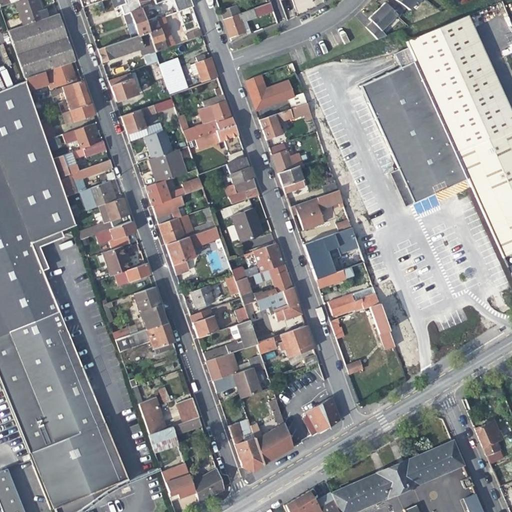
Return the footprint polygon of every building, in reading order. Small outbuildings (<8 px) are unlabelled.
[(39,7),(36,0),(19,0),(14,2),(22,25),(43,19),(39,7)] [(134,0),(125,3),(129,13),(137,36),(138,36),(142,34),(147,33),(144,23),(141,14),(139,9),(135,0),(134,0)] [(149,0),(135,0),(139,9),(144,7),(146,12),(152,10),(153,10),(149,0)] [(404,7),(393,0),(389,0),(389,2),(386,5),(396,15),(398,16),(404,7)] [(393,0),(404,7),(408,10),(415,0),(393,0)] [(259,5),(266,23),(267,26),(276,23),(268,2),(259,5)] [(386,5),(384,3),(376,10),(368,19),(371,22),(380,30),(396,15),(386,5)] [(234,4),(219,9),(222,18),(237,13),(234,4)] [(186,29),(198,25),(192,8),(180,12),(186,29)] [(241,18),(248,15),(246,9),(237,13),(222,18),(226,29),(229,37),(243,31),(240,22),(243,21),(241,18)] [(155,19),(152,10),(146,12),(141,14),(144,23),(155,19)] [(126,25),(130,38),(137,36),(129,13),(123,15),(126,25)] [(7,30),(15,55),(66,37),(62,25),(58,14),(43,19),(22,25),(7,30)] [(502,258),(511,253),(511,127),(511,128),(462,17),(404,42),(407,48),(413,61),(466,178),(472,193),(502,258)] [(155,19),(144,23),(147,33),(154,52),(159,50),(165,48),(162,38),(159,29),(155,19)] [(244,20),(243,21),(240,22),(243,31),(244,35),(249,33),(244,20)] [(380,30),(371,22),(368,25),(365,27),(376,39),(385,34),(380,30)] [(201,35),(199,29),(184,34),(187,40),(201,35)] [(244,35),(243,31),(229,37),(230,40),(244,35)] [(154,52),(147,33),(142,34),(138,36),(137,36),(130,38),(97,49),(100,57),(101,61),(139,48),(142,56),(154,52)] [(66,37),(15,55),(23,78),(44,71),(69,62),(74,60),(70,48),(66,37)] [(192,52),(196,63),(209,58),(206,48),(192,52)] [(399,68),(413,61),(407,48),(392,54),(399,68)] [(212,66),(209,58),(196,63),(195,63),(201,82),(216,77),(212,66)] [(155,80),(162,77),(159,67),(157,60),(149,63),(155,80)] [(177,61),(159,67),(162,77),(164,81),(169,96),(187,89),(177,61)] [(466,178),(413,61),(399,68),(359,86),(396,169),(412,203),(466,178)] [(72,71),(69,62),(44,71),(46,78),(55,75),(58,84),(75,79),(72,71)] [(127,66),(117,69),(119,76),(129,73),(127,66)] [(119,76),(117,69),(106,74),(108,80),(119,76)] [(46,78),(44,71),(23,78),(24,80),(28,90),(48,83),(46,78)] [(136,71),(129,73),(119,76),(108,80),(112,92),(115,102),(143,92),(136,71)] [(249,93),(253,104),(267,98),(264,88),(259,74),(244,79),(249,93)] [(76,82),(75,79),(58,84),(60,88),(61,87),(69,84),(76,82)] [(0,385),(40,485),(49,506),(50,508),(52,508),(53,511),(74,511),(79,509),(83,506),(88,502),(94,498),(98,495),(101,493),(104,491),(108,488),(114,485),(119,483),(125,479),(125,478),(30,243),(40,239),(66,228),(74,225),(74,224),(73,222),(71,216),(68,207),(64,197),(58,178),(51,159),(48,151),(45,140),(38,121),(34,109),(32,103),(28,90),(24,80),(0,90),(0,385)] [(74,98),(77,108),(89,104),(85,91),(81,80),(76,82),(69,84),(71,90),(63,93),(66,101),(74,98)] [(287,97),(291,108),(305,103),(301,93),(292,95),(287,80),(264,88),(267,98),(253,104),(254,109),(287,97)] [(63,92),(63,93),(71,90),(69,84),(61,87),(63,92)] [(201,102),(208,123),(214,120),(209,106),(224,100),(222,95),(217,97),(201,102)] [(170,99),(153,105),(155,112),(172,106),(170,99)] [(214,120),(217,130),(233,125),(229,113),(224,100),(209,106),(214,120)] [(308,111),(305,103),(291,108),(273,114),(258,119),(261,128),(265,139),(279,134),(275,122),(308,111)] [(72,121),(93,115),(91,109),(89,104),(77,108),(68,111),(72,121)] [(155,112),(153,105),(143,108),(145,115),(140,117),(141,117),(155,113),(155,112)] [(34,109),(38,121),(46,118),(42,107),(34,109)] [(141,117),(140,117),(138,110),(120,116),(123,125),(126,134),(144,128),(141,117)] [(65,123),(72,121),(68,111),(61,113),(65,123)] [(47,118),(46,118),(38,121),(45,140),(53,137),(47,118)] [(186,130),(181,132),(185,142),(193,139),(213,132),(217,130),(214,120),(208,123),(186,130)] [(91,131),(88,124),(61,134),(64,140),(71,137),(72,141),(76,140),(78,145),(91,140),(94,139),(91,131)] [(235,146),(240,144),(236,134),(233,125),(217,130),(213,132),(193,139),(196,148),(226,138),(229,145),(234,143),(235,146)] [(148,149),(151,158),(171,152),(164,130),(144,137),(148,149)] [(57,148),(53,137),(45,140),(48,151),(57,148)] [(82,148),(92,144),(91,140),(78,145),(79,148),(82,148)] [(85,157),(105,150),(102,140),(92,144),(82,148),(85,157)] [(282,142),(268,147),(273,162),(277,172),(296,166),(302,164),(297,152),(287,155),(285,149),(284,149),(282,142)] [(151,158),(148,159),(153,174),(156,183),(162,181),(184,173),(176,150),(171,152),(151,158)] [(309,157),(306,151),(300,153),(302,159),(309,157)] [(77,171),(75,165),(70,152),(51,159),(58,178),(68,174),(77,171)] [(226,164),(228,173),(230,180),(232,184),(252,177),(248,168),(245,158),(226,164)] [(79,179),(111,167),(110,164),(108,160),(77,171),(68,174),(58,178),(64,197),(75,193),(71,182),(79,179)] [(303,185),(297,169),(296,166),(277,172),(280,181),(284,192),(303,185)] [(412,203),(396,169),(391,171),(409,210),(414,208),(412,203)] [(235,194),(228,196),(230,204),(241,200),(242,202),(258,196),(255,187),(252,177),(232,184),(235,194)] [(167,194),(162,181),(156,183),(145,187),(148,196),(151,205),(179,196),(201,188),(198,178),(182,183),(183,188),(167,194)] [(83,190),(79,179),(71,182),(75,193),(78,192),(83,190)] [(108,181),(83,190),(78,192),(85,210),(103,204),(114,200),(111,190),(108,181)] [(321,186),(324,194),(337,190),(334,182),(321,186)] [(224,187),(228,196),(235,194),(232,184),(224,187)] [(302,229),(321,222),(317,209),(316,206),(318,205),(318,206),(323,204),(324,207),(337,202),(341,201),(337,190),(324,194),(289,207),(292,214),(296,213),(299,220),(302,229)] [(182,205),(179,196),(151,205),(154,214),(158,225),(173,220),(177,219),(180,218),(177,210),(173,212),(172,209),(182,205)] [(103,204),(109,221),(128,215),(124,206),(121,197),(114,200),(103,204)] [(75,205),(68,207),(71,216),(78,213),(75,205)] [(206,225),(182,233),(184,238),(186,237),(215,227),(210,213),(208,208),(201,210),(206,225)] [(230,215),(233,225),(236,224),(242,241),(261,234),(256,222),(251,208),(230,215)] [(78,213),(71,216),(73,222),(77,220),(81,219),(78,213)] [(109,221),(111,228),(130,221),(128,215),(109,221)] [(182,233),(178,222),(177,219),(173,220),(158,225),(162,237),(164,245),(184,238),(182,233)] [(347,220),(335,224),(338,232),(350,228),(347,220)] [(95,233),(108,229),(111,228),(109,221),(89,228),(92,234),(95,233)] [(120,236),(133,232),(132,227),(130,221),(111,228),(108,229),(95,233),(98,243),(108,240),(111,249),(121,246),(123,245),(120,236)] [(239,242),(242,241),(236,224),(233,225),(239,242)] [(218,238),(215,227),(186,237),(190,248),(218,238)] [(66,228),(40,239),(41,239),(45,241),(48,241),(53,241),(56,240),(59,238),(62,235),(64,232),(66,228)] [(80,239),(92,234),(89,228),(76,232),(78,239),(80,239)] [(190,248),(186,237),(184,238),(164,245),(171,264),(175,274),(188,270),(184,259),(193,256),(190,248)] [(251,251),(259,273),(267,270),(282,265),(279,256),(275,243),(251,251)] [(108,275),(113,274),(123,270),(129,268),(125,256),(121,246),(111,249),(101,253),(100,253),(108,275)] [(127,282),(148,275),(146,269),(144,263),(129,268),(123,270),(127,282)] [(273,288),(260,292),(262,298),(267,296),(280,292),(290,288),(287,279),(282,265),(267,270),(270,277),(273,288)] [(229,270),(232,277),(233,282),(244,278),(240,266),(229,270)] [(117,285),(127,282),(123,270),(113,274),(117,285)] [(256,282),(270,277),(267,270),(259,273),(251,276),(253,284),(257,283),(256,282)] [(341,270),(315,279),(318,288),(344,279),(341,270)] [(230,295),(237,293),(233,282),(232,277),(225,279),(230,295)] [(250,294),(244,278),(233,282),(237,293),(239,298),(250,294)] [(205,286),(189,292),(192,300),(195,308),(211,302),(205,286)] [(134,294),(140,312),(159,305),(156,298),(152,287),(134,294)] [(355,312),(369,307),(378,304),(375,295),(372,287),(327,301),(331,310),(332,316),(354,308),(355,312)] [(283,319),(299,313),(296,303),(290,288),(280,292),(282,296),(284,301),(270,305),(273,313),(275,320),(283,318),(283,319)] [(260,291),(250,294),(239,298),(242,305),(254,301),(262,298),(260,292),(260,291)] [(135,313),(140,312),(134,294),(129,295),(135,313)] [(269,301),(267,296),(262,298),(254,301),(258,310),(266,307),(270,305),(269,301)] [(269,301),(270,305),(284,301),(282,296),(269,301)] [(114,300),(106,303),(102,305),(108,322),(112,321),(108,306),(115,304),(114,300)] [(393,346),(378,304),(369,307),(376,325),(385,349),(389,348),(389,350),(392,349),(391,347),(393,346)] [(140,312),(146,330),(165,323),(162,315),(159,305),(140,312)] [(232,312),(237,325),(247,321),(243,308),(232,312)] [(209,309),(189,316),(194,331),(197,339),(217,332),(209,309)] [(353,312),(329,321),(336,339),(338,338),(337,335),(340,334),(336,324),(354,317),(353,312)] [(237,342),(202,354),(203,358),(205,361),(225,354),(255,344),(247,321),(237,325),(236,325),(241,338),(243,344),(238,345),(237,342)] [(158,353),(173,348),(169,336),(165,323),(146,330),(114,340),(118,351),(149,341),(152,348),(156,348),(158,353)] [(235,340),(241,338),(236,325),(229,328),(232,338),(235,340)] [(304,325),(299,327),(307,350),(312,349),(308,338),(304,325)] [(307,350),(299,327),(279,335),(287,357),(307,350)] [(275,348),(272,340),(271,337),(255,344),(259,354),(275,348)] [(231,369),(225,354),(205,361),(208,372),(212,382),(220,379),(218,373),(231,369)] [(306,367),(317,363),(314,355),(304,359),(306,367)] [(252,360),(252,362),(254,367),(262,364),(260,356),(252,360)] [(354,356),(343,360),(345,366),(356,362),(354,356)] [(359,361),(356,362),(345,366),(348,374),(361,369),(359,361)] [(252,362),(231,369),(218,373),(220,379),(238,372),(250,368),(254,367),(252,362)] [(258,390),(250,368),(238,372),(220,379),(212,382),(216,393),(236,386),(238,391),(239,396),(258,390)] [(143,401),(138,386),(131,388),(136,403),(143,401)] [(165,386),(159,388),(165,402),(171,400),(165,386)] [(143,401),(136,403),(147,433),(167,426),(157,396),(143,401)] [(175,404),(182,421),(182,422),(197,418),(194,408),(191,398),(175,404)] [(277,398),(269,400),(275,424),(282,422),(277,398)] [(325,427),(337,420),(329,398),(304,413),(305,414),(307,418),(302,420),(310,436),(325,427)] [(171,436),(200,426),(199,423),(197,418),(182,422),(182,421),(168,427),(171,436)] [(247,420),(237,423),(243,441),(249,439),(254,438),(253,435),(247,420)] [(492,422),(474,429),(479,441),(486,456),(500,450),(496,440),(500,438),(497,431),(496,431),(492,422)] [(256,468),(263,464),(259,454),(254,439),(254,438),(249,439),(243,441),(237,423),(227,426),(241,467),(250,471),(256,468)] [(259,454),(263,464),(276,456),(281,453),(291,447),(282,423),(254,439),(259,454)] [(175,445),(171,436),(168,427),(147,434),(146,435),(153,453),(175,445)] [(337,511),(352,511),(462,464),(452,440),(407,460),(407,459),(381,470),(375,473),(375,474),(330,493),(333,501),(337,511)] [(491,469),(503,464),(506,463),(500,450),(486,456),(489,463),(491,469)] [(182,463),(160,472),(167,492),(166,492),(169,501),(182,497),(194,492),(190,484),(182,463)] [(511,482),(503,464),(491,469),(499,486),(511,482)] [(23,511),(7,469),(0,471),(0,504),(3,511),(23,511)] [(215,469),(190,484),(194,492),(198,502),(212,494),(222,488),(215,469)] [(463,488),(471,485),(468,477),(460,480),(463,488)] [(78,511),(80,511),(95,500),(115,487),(126,482),(125,479),(119,483),(114,485),(108,488),(104,491),(101,493),(98,495),(94,498),(88,502),(83,506),(79,509),(74,511),(78,511)] [(297,511),(320,511),(319,508),(309,491),(309,490),(299,496),(291,501),(297,511)] [(467,511),(482,511),(475,494),(462,499),(467,511)] [(285,511),(297,511),(291,501),(283,505),(285,511)] [(319,508),(320,511),(337,511),(333,501),(325,505),(319,508)]
